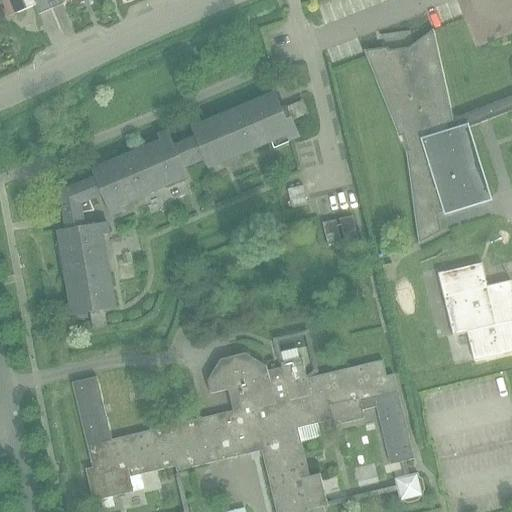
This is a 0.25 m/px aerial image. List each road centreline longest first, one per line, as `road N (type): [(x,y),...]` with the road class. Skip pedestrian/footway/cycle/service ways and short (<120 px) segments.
road 1 (residential): [(0,180),(309,49)]
road 2 (residential): [(0,96),(224,0)]
road 3 (residential): [(346,199),(309,49)]
